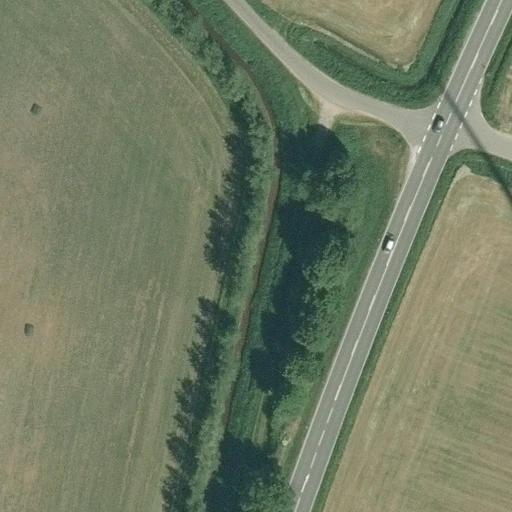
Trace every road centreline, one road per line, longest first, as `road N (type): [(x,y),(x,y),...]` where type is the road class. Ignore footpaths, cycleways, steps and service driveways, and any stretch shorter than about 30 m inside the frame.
road 1 (secondary): [(442,133),(294,511)]
road 2 (unclassified): [(442,133),(334,93),(235,0)]
road 3 (secondary): [(502,0),(442,133)]
